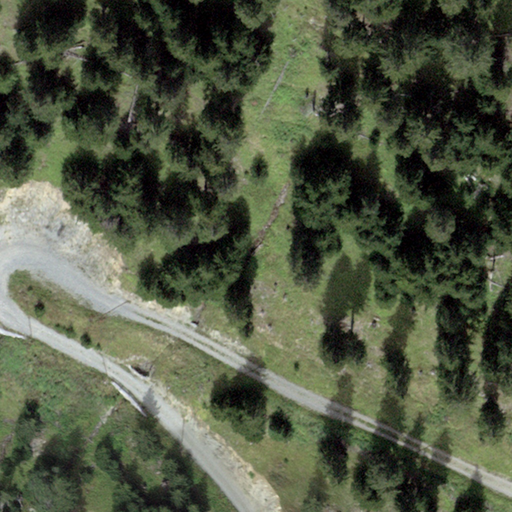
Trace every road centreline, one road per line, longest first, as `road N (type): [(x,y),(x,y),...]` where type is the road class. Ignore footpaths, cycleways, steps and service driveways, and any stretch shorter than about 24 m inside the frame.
road 1 (track): [(0,260),(41,260),(96,300),(511,489)]
road 2 (track): [(248,511),(148,404),(0,308)]
